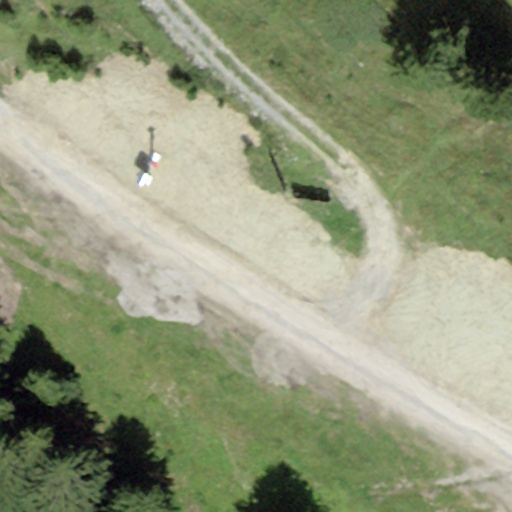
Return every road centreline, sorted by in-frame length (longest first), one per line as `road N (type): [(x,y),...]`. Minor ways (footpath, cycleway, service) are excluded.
road 1 (track): [(511,445),(0,127)]
road 2 (track): [(169,0),(224,60),(339,157),(377,204),(384,254),(378,275),(326,331)]
